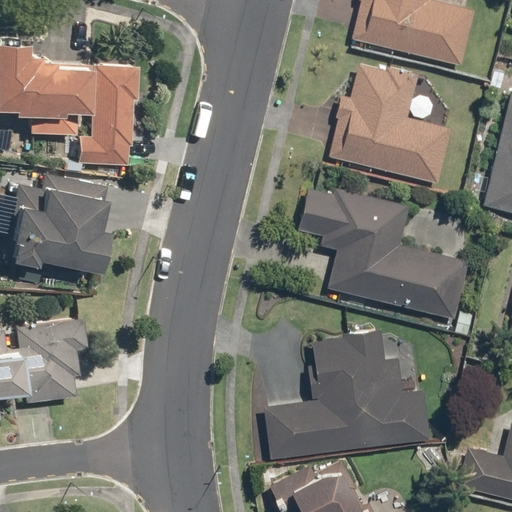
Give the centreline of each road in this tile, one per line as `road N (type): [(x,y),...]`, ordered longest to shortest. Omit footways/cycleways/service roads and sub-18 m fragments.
road 1 (residential): [(259,12),(203,248),(190,454)]
road 2 (residential): [(190,454),(93,450),(0,465)]
